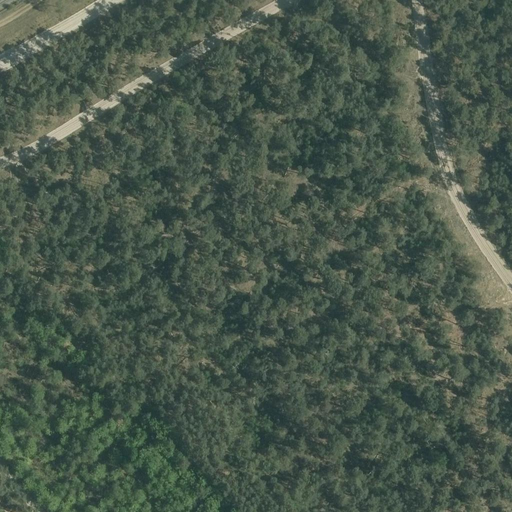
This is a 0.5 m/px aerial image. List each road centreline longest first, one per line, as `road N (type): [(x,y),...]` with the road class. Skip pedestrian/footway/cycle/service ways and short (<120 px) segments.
road 1 (track): [(38,511),(0,468),(0,60),(101,0)]
road 2 (track): [(293,0),(0,163)]
road 3 (unknown): [(417,0),(443,159),(511,281)]
